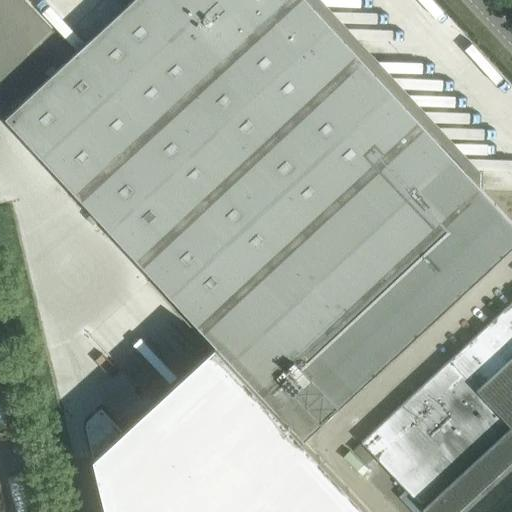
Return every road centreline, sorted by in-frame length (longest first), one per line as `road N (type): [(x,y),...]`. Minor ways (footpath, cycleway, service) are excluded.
road 1 (unknown): [(0,132),(20,214),(74,350)]
road 2 (unknown): [(385,0),(511,132)]
